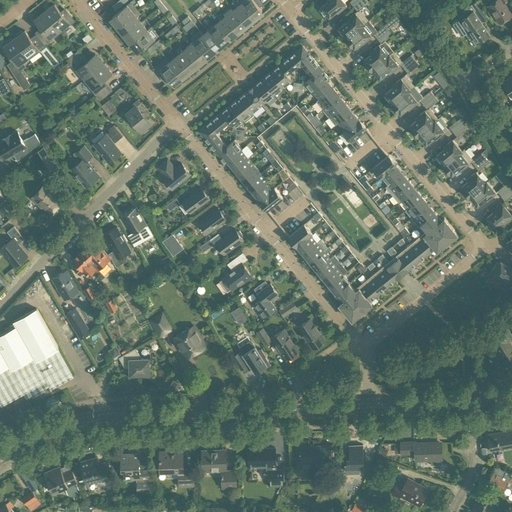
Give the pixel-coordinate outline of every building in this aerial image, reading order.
[(119,0),(112,6),(115,10),(122,4),(119,0)] [(238,0),(241,3),(233,9),(245,24),(253,17),(239,0),(238,0)] [(258,0),(239,0),(253,17),(262,10),(259,6),(262,3),(258,0)] [(326,0),(328,1),(319,8),(326,16),(328,15),(329,17),(340,8),(341,10),(347,5),(342,0),(326,0)] [(351,18),(339,28),(346,37),(345,39),(369,20),(360,9),(369,2),(366,0),(361,0),(354,6),(357,11),(350,17),(351,18)] [(496,0),(488,6),(500,23),(511,15),(511,14),(504,3),(508,0),(496,0)] [(468,15),(458,22),(473,45),(483,39),(484,39),(490,35),(481,23),(489,18),(477,1),(464,9),(468,15)] [(130,2),(112,16),(119,25),(137,11),(130,2)] [(48,8),(44,11),(61,32),(74,20),(65,10),(62,13),(54,4),(48,9),(48,8)] [(163,4),(159,7),(163,13),(167,10),(163,4)] [(198,7),(192,12),(196,16),(201,11),(198,7)] [(233,9),(224,16),(236,31),(245,24),(233,9)] [(41,15),(35,20),(42,29),(37,33),(45,44),(51,39),(50,37),(58,30),(60,32),(61,32),(44,11),(40,15),(41,15)] [(137,11),(119,25),(126,34),(141,21),(135,14),(137,11)] [(172,15),(168,18),(173,24),(177,21),(172,15)] [(188,16),(182,21),(185,25),(191,20),(188,16)] [(224,16),(216,23),(228,38),(236,31),(224,16)] [(369,20),(345,39),(351,47),(353,46),(355,48),(365,39),(367,41),(374,34),(378,39),(389,29),(385,25),(377,31),(369,20)] [(141,21),(126,34),(133,42),(151,28),(150,27),(147,29),(141,21)] [(200,31),(191,38),(206,56),(216,47),(228,38),(216,23),(205,32),(203,34),(200,31)] [(176,25),(171,30),(174,34),(180,29),(176,25)] [(151,28),(133,42),(140,51),(158,36),(151,28)] [(375,51),(364,59),(366,61),(364,63),(370,70),(394,51),(385,40),(393,34),(389,29),(378,39),(381,43),(373,49),(375,51)] [(16,36),(14,38),(28,57),(38,49),(39,49),(31,39),(24,30),(22,32),(21,30),(15,35),(16,36)] [(171,30),(165,35),(168,39),(174,34),(171,30)] [(6,44),(3,45),(20,69),(25,66),(22,62),(28,57),(14,38),(12,39),(11,38),(5,42),(6,44)] [(193,42),(185,48),(197,63),(206,56),(191,38),(191,39),(193,42)] [(160,39),(154,43),(157,47),(163,43),(160,39)] [(154,43),(147,49),(150,53),(157,47),(154,43)] [(44,45),(39,49),(41,52),(54,67),(59,63),(44,45)] [(302,46),(252,87),(265,102),(292,80),(287,74),(296,67),(305,67),(312,76),(304,82),(312,92),(313,91),(319,99),(317,101),(323,109),(326,107),(344,130),(343,131),(351,141),(367,129),(327,80),(329,78),(302,46)] [(420,47),(414,52),(418,57),(424,52),(420,47)] [(185,48),(177,55),(189,69),(197,63),(185,48)] [(78,51),(67,60),(72,65),(82,56),(78,51)] [(394,51),(370,70),(371,71),(372,70),(380,79),(392,69),(393,70),(401,64),(404,68),(415,59),(412,55),(402,62),(394,51)] [(82,56),(72,65),(84,80),(104,63),(101,59),(100,60),(95,54),(86,61),(82,56)] [(167,58),(166,59),(181,76),(189,69),(177,55),(169,61),(167,58)] [(166,59),(154,68),(165,82),(168,79),(172,83),(181,76),(166,59)] [(415,59),(404,68),(408,73),(419,64),(415,59)] [(104,63),(84,80),(86,78),(93,87),(91,89),(95,94),(106,85),(102,81),(111,73),(106,67),(107,67),(104,63)] [(30,85),(21,71),(15,76),(24,89),(30,85)] [(397,84),(385,94),(392,103),(391,104),(391,105),(410,89),(414,86),(405,75),(395,83),(397,84)] [(511,76),(502,83),(511,97),(511,76)] [(448,84),(449,84),(443,77),(439,80),(445,87),(448,84)] [(10,89),(3,78),(0,79),(0,92),(1,94),(10,89)] [(293,83),(293,91),(303,92),(303,84),(293,83)] [(106,85),(95,94),(100,100),(111,91),(106,85)] [(450,97),(455,94),(450,86),(445,90),(450,97)] [(249,89),(199,130),(225,163),(228,161),(267,210),(283,197),(274,187),(273,188),(242,150),(242,149),(234,139),(227,145),(220,137),(221,128),(229,121),(234,127),(244,120),(246,122),(254,115),(252,112),(262,105),(249,89)] [(410,89),(391,105),(397,113),(399,111),(400,113),(411,105),(412,106),(418,102),(409,91),(411,90),(410,89)] [(430,91),(419,100),(423,104),(434,95),(430,91)] [(434,95),(423,104),(427,109),(438,100),(434,95)] [(108,100),(101,106),(108,115),(116,109),(108,100)] [(140,102),(126,114),(140,131),(141,130),(142,131),(145,128),(145,127),(151,122),(143,114),(147,110),(140,102)] [(288,102),(283,106),(288,112),(292,108),(288,102)] [(278,110),(274,113),(279,119),(283,116),(278,110)] [(420,116),(410,125),(412,127),(410,128),(417,137),(418,135),(426,144),(438,135),(439,136),(448,129),(445,126),(447,124),(440,116),(434,121),(425,110),(419,115),(420,116)] [(271,116),(266,119),(271,125),(275,122),(271,116)] [(460,118),(449,127),(453,132),(464,123),(460,118)] [(464,123),(453,132),(457,137),(468,128),(464,123)] [(261,124),(257,127),(262,133),(266,129),(261,124)] [(106,134),(93,144),(109,162),(114,158),(115,159),(121,155),(120,153),(121,152),(112,140),(115,138),(117,140),(123,136),(114,125),(108,129),(110,131),(107,134),(106,134)] [(236,129),(236,139),(244,140),(244,130),(236,129)] [(17,161),(41,142),(35,134),(23,141),(18,131),(0,142),(0,148),(6,158),(13,154),(17,161)] [(448,145),(436,155),(444,164),(442,166),(462,151),(453,139),(447,144),(448,145)] [(340,144),(333,150),(336,154),(343,148),(340,144)] [(78,163),(71,169),(76,174),(74,175),(80,183),(82,181),(86,187),(90,184),(91,185),(97,181),(95,179),(99,176),(89,163),(90,162),(87,159),(92,155),(85,145),(74,154),(79,160),(76,162),(78,163)] [(44,146),(33,153),(46,176),(58,169),(44,146)] [(462,151),(442,166),(449,174),(450,173),(452,175),(462,166),(464,168),(471,161),(475,166),(486,157),(482,152),(473,159),(464,149),(462,151)] [(388,155),(373,168),(381,178),(383,177),(388,184),(386,186),(398,202),(401,200),(408,208),(405,210),(418,226),(421,229),(424,227),(427,230),(396,255),(395,253),(396,252),(392,246),(387,250),(393,258),(403,271),(406,269),(407,270),(435,248),(437,250),(445,244),(446,245),(451,242),(449,240),(457,234),(444,218),(442,221),(388,155)] [(486,157),(475,166),(479,170),(490,162),(486,157)] [(168,158),(157,167),(165,176),(163,178),(172,189),(191,174),(181,163),(175,168),(168,158)] [(472,178),(461,186),(463,188),(461,190),(468,197),(487,181),(485,182),(476,172),(471,176),(472,178)] [(364,174),(358,180),(361,184),(368,178),(364,174)] [(294,181),(288,187),(291,191),(298,185),(294,181)] [(487,181),(468,197),(468,198),(470,196),(477,206),(489,196),(490,197),(496,193),(487,181)] [(511,186),(509,181),(497,191),(501,195),(511,186)] [(44,184),(31,197),(42,207),(43,205),(53,214),(58,210),(56,208),(62,201),(44,184)] [(511,186),(501,195),(501,196),(505,201),(511,194),(511,186)] [(201,187),(182,201),(191,213),(210,199),(208,196),(209,194),(206,189),(203,190),(201,187)] [(176,198),(166,205),(170,210),(180,203),(176,198)] [(497,209),(487,217),(488,219),(487,220),(493,229),(502,222),(504,224),(511,217),(511,215),(502,202),(496,207),(497,209)] [(135,207),(123,214),(133,232),(128,235),(134,245),(143,239),(143,238),(144,238),(145,239),(152,235),(147,226),(146,227),(145,225),(146,225),(135,207)] [(218,208),(199,222),(208,233),(226,219),(224,217),(226,214),(223,210),(220,210),(218,208)] [(319,211),(313,217),(316,221),(322,215),(319,211)] [(304,223),(289,236),(342,302),(340,304),(352,319),(360,313),(361,315),(365,311),(364,309),(372,303),(370,301),(398,278),(396,276),(399,274),(388,261),(382,254),(377,258),(381,263),(383,262),(385,264),(357,287),(351,280),(350,281),(345,275),(344,275),(343,274),(347,271),(341,263),(338,260),(334,263),(326,254),(331,250),(329,246),(327,248),(321,240),(317,243),(311,235),(313,234),(304,223)] [(13,239),(1,249),(15,266),(28,256),(18,244),(24,239),(14,226),(7,231),(13,239)] [(117,227),(104,234),(114,250),(108,253),(116,266),(126,261),(126,257),(125,254),(131,251),(126,242),(127,241),(123,234),(122,235),(117,227)] [(405,227),(400,231),(405,237),(410,233),(405,227)] [(235,228),(216,242),(224,254),(243,240),(241,237),(242,235),(239,231),(237,231),(235,228)] [(173,234),(163,241),(173,256),(184,248),(173,234)] [(210,239),(200,247),(203,252),(213,244),(210,239)] [(87,245),(79,252),(97,271),(111,258),(101,248),(96,254),(87,245)] [(79,252),(72,260),(77,265),(73,268),(81,275),(84,272),(89,277),(96,270),(97,271),(79,252)] [(223,278),(219,281),(227,292),(231,288),(232,289),(242,281),(243,282),(252,276),(242,263),(247,259),(242,252),(227,264),(232,271),(223,278)] [(353,253),(348,257),(355,264),(359,261),(353,253)] [(497,262),(491,270),(499,277),(497,279),(507,287),(511,280),(511,268),(511,270),(501,261),(499,263),(497,262)] [(361,263),(356,267),(361,273),(366,269),(361,263)] [(66,270),(53,279),(65,299),(78,291),(66,270)] [(261,298),(253,304),(263,317),(276,308),(270,300),(278,294),(270,283),(268,285),(265,280),(254,288),(261,298)] [(89,286),(83,290),(89,300),(95,296),(89,286)] [(111,300),(105,303),(110,313),(116,310),(111,300)] [(293,301),(279,310),(283,316),(296,307),(293,301)] [(238,305),(230,310),(237,323),(246,318),(238,305)] [(0,370),(9,366),(24,393),(26,397),(48,385),(51,389),(73,376),(58,348),(37,309),(14,321),(17,326),(0,335),(0,370)] [(492,309),(478,317),(482,324),(496,316),(492,309)] [(163,314),(151,320),(160,336),(172,329),(163,314)] [(82,316),(71,321),(78,336),(89,332),(82,316)] [(310,318),(299,326),(304,334),(303,334),(308,340),(313,348),(325,340),(320,332),(315,325),(310,318)] [(496,328),(488,333),(491,338),(490,338),(507,366),(511,362),(511,345),(511,344),(509,345),(501,332),(507,328),(501,318),(493,323),(496,328)] [(192,327),(175,337),(178,342),(177,343),(179,347),(180,346),(186,356),(188,357),(204,348),(199,340),(201,339),(194,327),(192,327)] [(262,327),(256,330),(265,344),(270,340),(262,327)] [(284,329),(272,337),(276,343),(281,351),(286,358),(298,351),(293,343),(289,337),(284,329)] [(258,351),(251,339),(239,347),(242,351),(239,353),(233,357),(241,369),(247,365),(250,363),(255,372),(260,369),(262,370),(268,366),(267,364),(263,358),(266,356),(261,349),(258,351)] [(109,348),(112,356),(119,353),(116,345),(109,348)] [(134,348),(119,357),(125,368),(129,368),(130,375),(150,373),(148,357),(141,358),(134,348)] [(511,430),(487,435),(490,449),(511,444),(511,430)] [(415,442),(401,443),(401,454),(415,453),(415,460),(430,460),(430,466),(442,465),(441,443),(423,444),(423,443),(415,443),(415,442)] [(300,451),(299,451),(300,457),(301,457),(301,463),(325,462),(325,464),(331,464),(331,446),(309,447),(309,445),(300,446),(300,451)] [(347,462),(345,462),(345,470),(347,472),(360,472),(359,462),(363,462),(363,445),(349,445),(349,457),(347,457),(347,462)] [(381,447),(378,455),(386,458),(387,455),(389,456),(391,451),(381,447)] [(275,448),(248,449),(249,467),(276,466),(275,448)] [(226,449),(202,450),(203,471),(222,471),(222,488),(237,487),(236,470),(226,470),(226,449)] [(183,451),(160,451),(160,472),(179,471),(180,486),(194,485),(193,469),(183,469),(183,451)] [(139,453),(121,453),(122,470),(124,470),(124,479),(137,478),(137,490),(150,490),(149,472),(140,472),(139,453)] [(96,457),(81,461),(86,483),(101,479),(102,481),(113,479),(108,461),(98,464),(96,457)] [(59,466),(44,472),(53,493),(77,483),(72,469),(62,473),(59,466)] [(493,472),(487,483),(502,491),(505,485),(511,488),(511,477),(495,469),(493,472)] [(283,470),(269,470),(270,486),(283,485),(283,470)] [(49,483),(46,475),(39,478),(42,485),(49,483)] [(398,481),(392,494),(399,498),(400,496),(419,506),(421,504),(425,498),(424,497),(428,489),(408,478),(404,484),(398,481)] [(32,490),(22,498),(27,505),(37,497),(41,495),(37,488),(33,491),(32,490)] [(478,499),(472,509),(476,511),(489,511),(496,499),(481,491),(478,498),(478,499)] [(6,503),(0,507),(0,511),(12,511),(10,509),(14,506),(10,501),(6,503)] [(353,509),(351,511),(364,511),(367,507),(356,502),(355,503),(353,509)]
